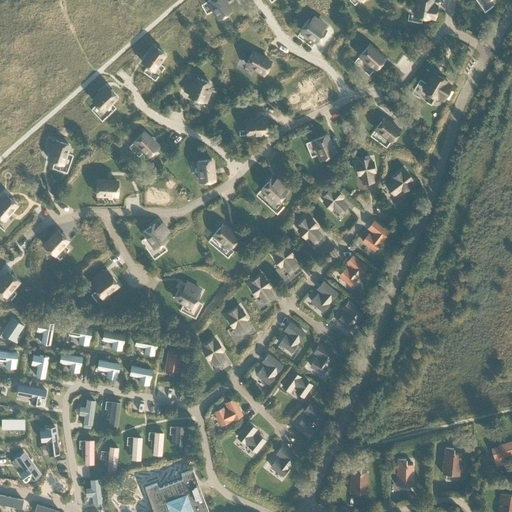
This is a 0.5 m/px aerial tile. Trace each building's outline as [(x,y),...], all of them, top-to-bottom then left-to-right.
[(230,11),(223,0),(210,0),(208,1),(218,18),(230,11)] [(417,0),(415,16),(428,18),(429,18),(434,19),(436,6),(431,5),(431,0),(417,0)] [(309,19),(300,31),(317,42),(325,31),(321,28),(323,26),(316,21),(317,20),(313,17),(310,20),(309,19)] [(375,69),(384,59),(369,45),(360,56),(375,69)] [(165,54),(154,46),(142,62),(153,71),(165,54)] [(263,74),(270,62),(253,52),(246,64),(263,74)] [(433,73),(423,91),(435,98),(436,96),(443,100),(451,86),(445,82),(446,81),(433,73)] [(186,82),(182,92),(190,95),(189,96),(202,102),(202,101),(205,102),(210,89),(207,88),(209,83),(196,78),(193,85),(186,82)] [(107,87),(92,101),(102,111),(117,97),(107,87)] [(400,130),(384,118),(375,129),(391,141),(400,130)] [(247,135),(267,134),(265,120),(245,121),(247,135)] [(158,146),(144,132),(134,142),(148,156),(158,146)] [(334,154),(326,135),(313,141),(321,159),(334,154)] [(55,140),(55,142),(48,139),(44,151),(51,153),(49,159),(62,164),(69,145),(55,140)] [(369,162),(369,158),(358,160),(359,164),(356,164),(357,175),(361,174),(363,184),(373,182),(371,172),(375,172),(373,161),(369,162)] [(200,181),(214,180),(212,160),(198,161),(200,181)] [(403,174),(401,171),(392,178),(395,180),(387,186),(393,195),(401,189),(403,191),(411,185),(409,182),(412,180),(406,172),(403,174)] [(274,181),(271,178),(261,189),(276,202),(286,192),(282,189),(286,184),(278,177),(274,181)] [(117,181),(97,181),(97,195),(117,195),(117,181)] [(332,192),(330,189),(322,197),(325,199),(323,202),(330,209),(333,207),(339,213),(347,206),(340,199),(342,196),(335,189),(332,192)] [(17,205),(6,195),(0,202),(0,216),(3,220),(17,205)] [(307,236),(314,242),(321,235),(315,228),(317,226),(310,218),(308,221),(305,218),(297,225),(300,228),(297,230),(305,238),(307,236)] [(222,224),(213,235),(229,248),(238,237),(237,237),(242,231),(229,220),(226,224),(228,226),(227,228),(222,224)] [(388,231),(374,221),(368,228),(375,233),(372,237),(368,234),(363,241),(374,250),(379,243),(382,238),(388,231)] [(157,227),(154,224),(143,232),(155,248),(166,240),(163,236),(168,232),(162,223),(157,227)] [(54,255),(68,240),(58,231),(44,245),(54,255)] [(283,264),(288,271),(297,265),(291,257),(294,255),(287,247),(285,249),(282,246),(274,252),(276,255),(273,258),(280,266),(283,264)] [(365,267),(352,256),(346,262),(353,268),(349,272),(345,269),(340,275),(350,285),(356,278),(355,278),(359,274),(365,267)] [(102,297),(118,285),(109,274),(106,276),(102,271),(93,278),(97,283),(93,286),(102,297)] [(0,281),(0,291),(6,296),(19,281),(8,272),(0,281)] [(258,294),(264,302),(272,296),(267,288),(270,286),(263,277),(261,279),(258,276),(250,282),(252,285),(249,287),(255,296),(258,294)] [(337,293),(323,281),(318,288),(324,293),(320,298),(317,295),(311,301),(322,310),(327,304),(327,303),(331,299),(337,293)] [(174,298),(192,307),(198,295),(197,294),(200,289),(187,282),(184,287),(180,285),(174,298)] [(348,301),(343,308),(350,313),(346,317),(343,315),(337,322),(349,330),(354,323),(353,323),(357,318),(362,312),(348,301)] [(235,325),(240,333),(249,328),(244,320),(247,318),(242,309),(239,311),(237,307),(228,313),(230,316),(227,318),(232,327),(235,325)] [(16,342),(19,337),(16,335),(23,326),(12,318),(4,330),(9,334),(8,336),(16,342)] [(38,322),(37,331),(43,332),(42,336),(41,342),(41,343),(50,344),(53,324),(45,322),(45,323),(38,322)] [(290,322),(285,330),(292,334),(288,339),(285,336),(280,343),(291,351),(296,344),(299,339),(299,340),(304,332),(290,322)] [(70,326),(69,335),(70,335),(76,336),(79,337),(78,343),(88,344),(89,338),(90,338),(91,330),(70,326)] [(104,331),(102,340),(103,340),(109,341),(113,342),(111,348),(121,350),(122,343),(123,344),(124,335),(104,331)] [(136,337),(135,345),(136,345),(136,346),(142,347),(142,346),(145,347),(144,353),(154,355),(155,349),(157,340),(136,337)] [(211,357),(216,366),(225,360),(220,352),(223,350),(217,341),(214,343),(212,340),(203,345),(205,349),(202,350),(208,359),(211,357)] [(310,367),(322,373),(327,365),(326,365),(329,360),(329,361),(333,353),(318,345),(314,352),(321,356),(319,361),(314,359),(310,367)] [(0,351),(0,360),(2,361),(2,360),(6,361),(5,367),(15,368),(15,362),(16,362),(17,353),(0,351)] [(168,352),(165,366),(172,367),(171,370),(181,372),(183,366),(179,366),(181,354),(168,352)] [(61,354),(59,362),(61,362),(61,363),(66,364),(66,363),(70,364),(69,370),(78,372),(79,366),(80,366),(82,357),(61,354)] [(282,365),(268,354),(263,361),(269,366),(266,371),(262,368),(257,375),(268,383),(273,376),(276,371),(276,372),(282,365)] [(33,355),(31,364),(37,366),(37,369),(35,375),(36,375),(35,376),(44,378),(48,357),(39,355),(39,356),(33,355)] [(98,360),(97,369),(98,369),(104,370),(107,371),(106,377),(116,379),(117,372),(118,372),(119,364),(98,360)] [(131,366),(129,374),(131,375),(136,376),(140,376),(139,383),(148,384),(149,378),(150,378),(152,370),(131,366)] [(292,372),(282,386),(289,391),(294,384),(298,387),(296,391),(303,396),(311,384),(304,380),(303,380),(299,377),(299,376),(292,372)] [(17,394),(31,397),(30,403),(39,405),(40,399),(44,400),(46,390),(18,385),(17,394)] [(91,424),(95,400),(85,398),(84,406),(79,405),(78,414),(83,414),(82,422),(91,424)] [(241,415),(234,399),(226,403),(230,410),(225,413),(223,408),(215,412),(221,425),(229,421),(233,418),(234,418),(241,415)] [(117,425),(120,401),(111,400),(109,414),(107,424),(117,425)] [(323,415),(310,404),(304,411),(311,416),(308,420),(304,417),(299,424),(310,433),(315,426),(314,426),(318,421),(323,415)] [(27,417),(4,416),(3,426),(26,427),(27,417)] [(255,429),(249,423),(238,437),(244,442),(245,442),(249,446),(255,451),(264,441),(257,435),(254,439),(250,435),(255,429)] [(45,428),(46,431),(40,432),(41,441),(47,440),(49,455),(58,454),(55,426),(45,428)] [(183,450),(184,426),(175,426),(173,450),(183,450)] [(161,456),(163,431),(154,431),(152,455),(161,456)] [(140,460),(141,436),(132,436),(131,460),(140,460)] [(93,463),(93,439),(84,439),(84,463),(93,463)] [(506,463),(504,456),(511,453),(511,441),(500,445),(500,446),(492,448),(497,465),(506,463)] [(116,470),(118,446),(109,446),(107,470),(116,470)] [(296,457),(282,446),(277,453),(283,458),(280,463),(276,460),(271,467),(282,475),(287,468),(290,464),(296,457)] [(460,458),(460,454),(455,454),(453,454),(453,448),(445,448),(444,462),(443,462),(442,474),(451,474),(451,469),(459,470),(460,458)] [(15,458),(24,470),(19,474),(24,481),(29,478),(31,481),(39,475),(23,453),(15,458)] [(413,468),(413,465),(408,464),(408,465),(405,465),(405,459),(397,459),(397,473),(396,473),(396,485),(405,485),(405,480),(412,480),(413,468)] [(367,476),(367,472),(362,472),(362,473),(359,472),(359,467),(351,467),(351,481),(350,481),(350,493),(359,493),(359,488),(367,488),(367,476)] [(208,511),(201,493),(205,492),(203,488),(200,489),(192,469),(180,474),(182,478),(158,488),(156,483),(144,487),(154,511),(152,511),(208,511)] [(101,502),(98,478),(89,479),(90,487),(85,487),(86,496),(91,495),(92,503),(101,502)] [(23,499),(0,493),(0,502),(21,507),(23,499)] [(499,506),(498,511),(511,511),(511,495),(501,494),(500,502),(502,502),(504,502),(504,506),(502,506),(499,506)]
